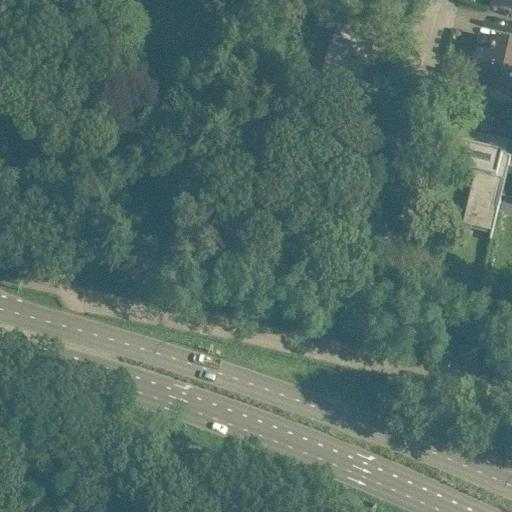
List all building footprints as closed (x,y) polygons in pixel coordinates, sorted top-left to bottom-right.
[(511,0),(493,0),(491,10),(511,15),(511,0)] [(322,15),(317,30),(329,33),(333,18),(322,15)] [(333,33),(317,87),(359,99),(367,74),(364,74),(373,45),(333,33)] [(511,47),(478,40),(472,67),(511,76),(511,47)] [(457,76),(453,92),(511,104),(511,76),(472,67),(469,79),(457,76)] [(483,115),(479,131),(488,134),(492,117),(483,115)] [(453,145),(448,169),(451,170),(474,176),(467,205),(478,207),(473,229),(490,234),(492,234),(500,198),(502,189),(508,168),(510,159),(505,157),(508,146),(508,144),(487,139),(459,132),(458,134),(455,145),(453,145)] [(511,191),(502,189),(500,198),(511,200),(511,191)]
